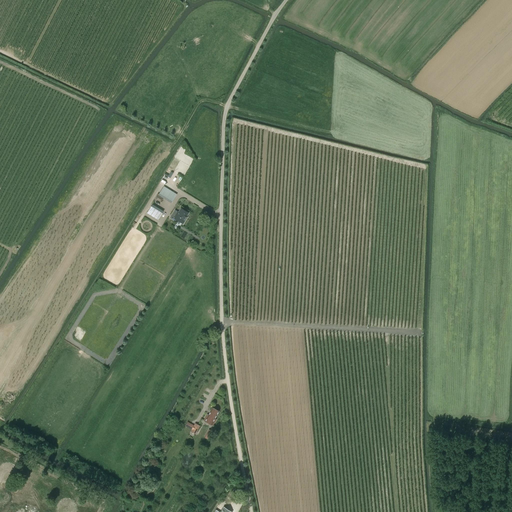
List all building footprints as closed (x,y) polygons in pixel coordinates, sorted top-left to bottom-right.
[(171,203),(176,195),(163,187),(158,195),(171,203)] [(152,206),(147,214),(157,220),(162,212),(152,206)] [(188,213),(180,209),(178,212),(175,210),(170,218),(175,221),(176,220),(182,224),(186,218),(185,217),(188,213)] [(213,426),(216,420),(215,419),(219,412),(212,408),(208,415),(207,415),(203,421),(213,426)] [(191,430),(190,432),(195,434),(196,433),(200,426),(195,423),(194,425),(194,426),(187,422),(185,426),(191,430)]
